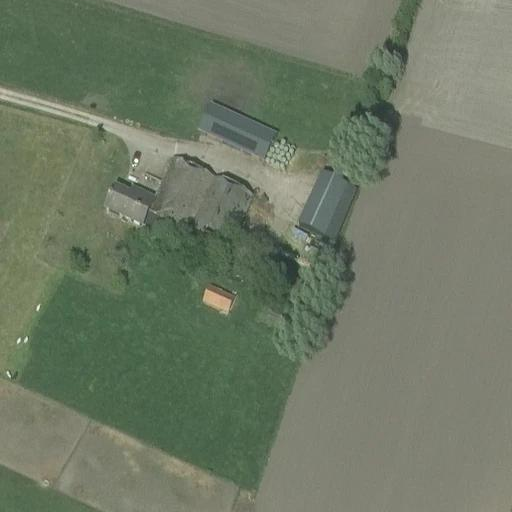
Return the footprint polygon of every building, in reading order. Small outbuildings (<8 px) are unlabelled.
[(198,135),(264,166),(277,138),(211,107),(198,135)] [(285,171),(294,149),(279,143),(270,165),(285,171)] [(143,230),(143,229),(155,235),(160,224),(189,237),(190,233),(229,251),(253,199),(172,161),(153,202),(132,192),(129,198),(115,192),(105,213),(143,230)] [(325,239),(348,188),(320,175),(302,215),(294,211),(289,223),(325,239)] [(266,293),(302,310),(312,289),(276,271),(266,293)] [(202,305),(227,317),(234,302),(209,290),(202,305)]
